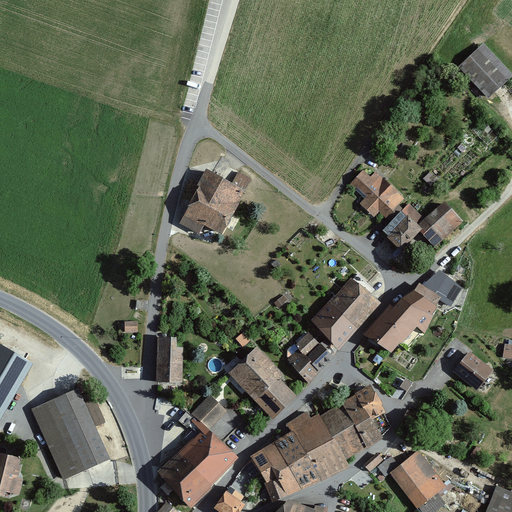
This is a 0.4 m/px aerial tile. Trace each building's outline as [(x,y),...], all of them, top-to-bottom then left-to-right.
[(459,66),(486,96),(511,74),(484,43),(459,66)] [(245,190),(208,170),(179,224),(197,234),(202,225),(221,235),(245,190)] [(239,170),(233,181),(246,188),(253,177),(239,170)] [(384,216),(392,223),(404,210),(397,204),(403,198),(374,171),(368,177),(362,172),(351,184),(365,197),(359,204),(373,218),(379,212),(384,216)] [(384,231),(402,250),(419,233),(423,237),(432,247),(463,218),(446,200),(426,220),(416,211),(410,204),(404,210),(392,223),(384,231)] [(462,288),(439,270),(420,288),(451,307),(462,288)] [(332,300),(358,325),(379,303),(354,278),(332,300)] [(400,299),(392,308),(416,326),(424,333),(437,308),(413,290),(400,299)] [(311,321),(336,347),(358,325),(332,300),(311,321)] [(363,334),(390,353),(398,346),(416,326),(392,308),(389,305),(363,334)] [(124,333),(137,333),(137,323),(124,323),(124,333)] [(297,347),(319,371),(333,359),(309,334),(297,347)] [(158,337),(156,381),(181,383),(183,347),(176,347),(176,338),(158,337)] [(0,419),(34,362),(0,342),(0,419)] [(511,346),(503,345),(502,357),(511,358),(511,346)] [(287,359),(308,381),(319,371),(297,347),(287,359)] [(229,375),(244,390),(270,364),(255,349),(229,375)] [(470,352),(453,372),(475,391),(492,370),(470,352)] [(244,390),(259,404),(285,379),(270,364),(244,390)] [(259,404),(273,419),(299,394),(285,379),(259,404)] [(330,380),(328,383),(343,392),(344,389),(330,380)] [(355,392),(355,394),(370,417),(383,409),(385,407),(370,385),(355,392)] [(62,478),(108,460),(79,388),(33,407),(62,478)] [(192,413),(211,431),(229,412),(215,399),(209,394),(192,413)] [(355,394),(341,403),(355,425),(333,438),(347,462),(382,437),(381,436),(370,417),(355,394)] [(341,403),(320,415),(333,438),(355,425),(341,403)] [(391,426),(383,409),(370,417),(381,436),(391,426)] [(306,410),(288,422),(293,430),(306,453),(333,438),(320,415),(318,413),(310,417),(306,410)] [(207,462),(223,446),(204,427),(188,412),(178,423),(187,431),(192,437),(187,442),(207,462)] [(273,441),(287,464),(306,453),(293,430),(273,441)] [(333,438),(306,453),(322,480),(349,466),(347,462),(333,438)] [(287,464),(273,441),(249,455),(273,503),(302,490),(287,464)] [(199,470),(207,462),(187,442),(179,450),(172,458),(192,478),(199,470)] [(217,480),(237,460),(223,446),(207,462),(199,470),(213,484),(217,480)] [(377,466),(384,475),(390,471),(420,511),(435,511),(436,511),(446,504),(438,493),(446,487),(418,450),(399,464),(392,455),(377,466)] [(0,453),(0,495),(4,497),(6,490),(18,494),(22,479),(15,477),(20,459),(0,453)] [(287,464),(302,490),(322,480),(306,453),(287,464)] [(378,454),(364,466),(369,472),(375,466),(383,459),(378,454)] [(177,492),(192,478),(172,458),(167,463),(162,459),(157,465),(159,467),(161,469),(157,473),(177,492)] [(197,500),(213,484),(199,470),(192,478),(177,492),(191,506),(197,500)] [(511,511),(511,493),(497,487),(486,511),(511,511)] [(237,511),(243,504),(225,490),(213,507),(218,511),(237,511)] [(308,511),(327,511),(329,506),(329,497),(313,497),(310,506),(308,511)] [(178,511),(166,501),(157,511),(158,511),(178,511)] [(282,503),(273,511),(308,511),(310,506),(292,503),(282,503)]
